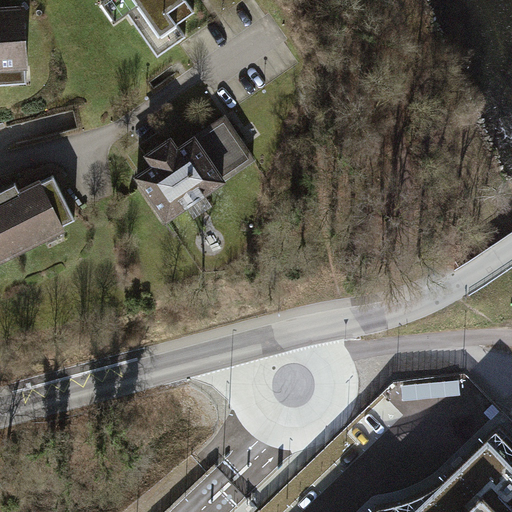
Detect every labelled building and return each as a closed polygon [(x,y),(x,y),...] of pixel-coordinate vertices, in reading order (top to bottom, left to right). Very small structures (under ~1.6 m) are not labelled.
[(200,0),(122,0),(159,50),(210,13),(200,0)] [(8,9),(0,9),(0,80),(12,80),(8,9)] [(161,167),(150,174),(173,212),(264,156),(239,116),(187,148),(183,142),(156,159),(161,167)] [(51,177),(0,203),(0,267),(77,228),(51,177)] [(391,511),(384,504),(375,511),(511,511),(511,457),(494,438),(417,511),(391,511)]
